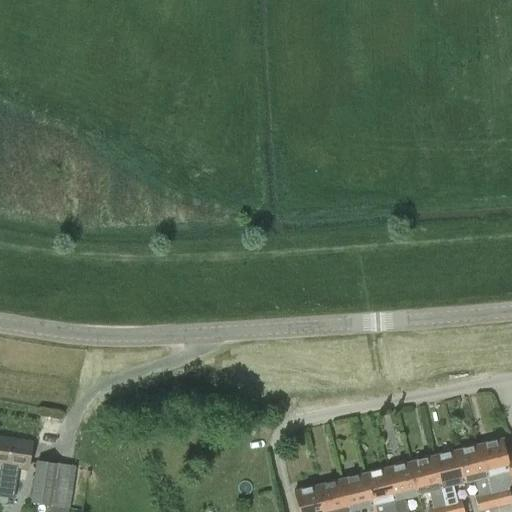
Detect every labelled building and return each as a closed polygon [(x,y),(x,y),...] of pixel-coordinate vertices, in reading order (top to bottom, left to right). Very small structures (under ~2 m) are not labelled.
[(26,470),(30,442),(0,437),(0,466),(0,497),(13,499),(18,469),(26,470)] [(500,440),(477,446),(486,477),(509,472),(511,481),(511,452),(505,455),(500,440)] [(477,446),(454,452),(462,484),(475,481),(478,495),(472,497),(477,511),(495,511),(490,492),(486,477),(477,446)] [(454,452),(431,458),(439,490),(462,484),(454,452)] [(439,490),(431,458),(408,464),(416,496),(439,490)] [(49,511),(66,511),(67,509),(74,467),(57,465),(35,461),(30,504),(50,507),(49,511)] [(408,464),(385,470),(395,511),(413,511),(407,511),(404,499),(416,496),(408,464)] [(395,511),(385,470),(362,476),(370,507),(381,505),(383,511),(395,511)] [(339,482),(346,511),(360,511),(360,510),(370,507),(362,476),(339,482)] [(346,511),(339,482),(316,488),(322,511),(346,511)] [(322,511),(316,488),(293,494),(297,511),(322,511)] [(495,511),(511,511),(511,509),(505,489),(490,492),(495,511)] [(463,511),(460,500),(443,504),(445,511),(463,511)]
